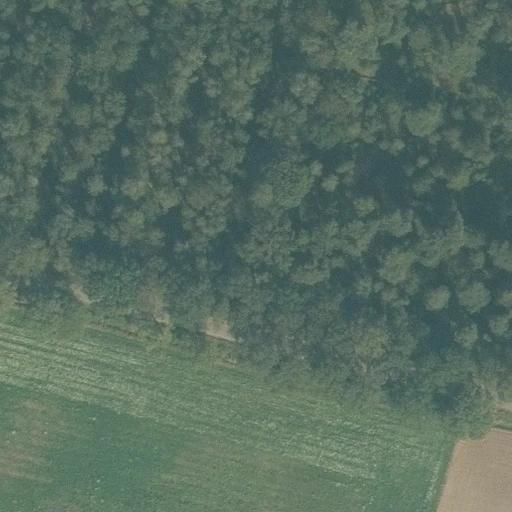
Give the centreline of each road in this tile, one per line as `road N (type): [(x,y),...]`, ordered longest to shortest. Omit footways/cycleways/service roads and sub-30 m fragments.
road 1 (unclassified): [(511,412),(0,282)]
road 2 (track): [(339,0),(256,347)]
